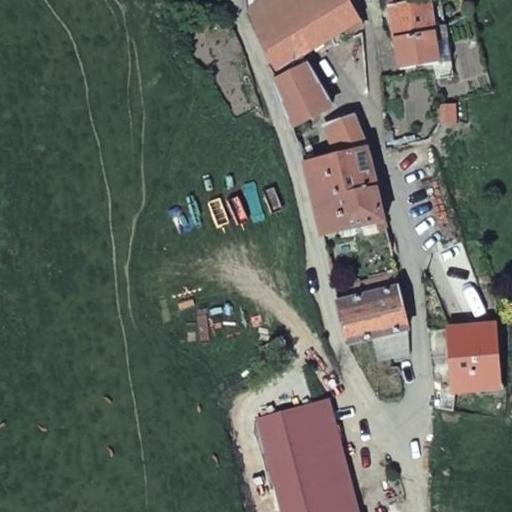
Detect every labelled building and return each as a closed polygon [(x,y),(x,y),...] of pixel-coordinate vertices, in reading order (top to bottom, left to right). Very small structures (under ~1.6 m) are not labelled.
[(246,0),(247,12),(267,0),(246,0)] [(277,81),(307,63),(302,54),(345,29),(348,34),(361,27),(345,0),(267,0),(247,12),(277,81)] [(392,0),(403,69),(442,64),(433,0),(392,0)] [(322,89),(307,63),(277,81),(285,103),(322,89)] [(332,106),(322,89),(285,103),(293,126),(332,106)] [(328,158),(336,196),(378,188),(369,152),(355,115),(332,124),(344,155),(328,158)] [(304,163),(324,236),(343,232),(336,196),(328,158),(316,160),(304,163)] [(380,232),(387,231),(378,188),(336,196),(343,232),(378,224),(380,232)] [(339,305),(349,345),(374,339),(408,331),(396,275),(366,283),(369,297),(339,305)] [(336,291),(339,305),(369,297),(366,283),(336,291)] [(451,330),(456,392),(500,390),(495,327),(451,330)] [(379,362),(411,357),(408,331),(374,339),(379,362)] [(357,511),(329,401),(257,420),(280,511),(357,511)]
